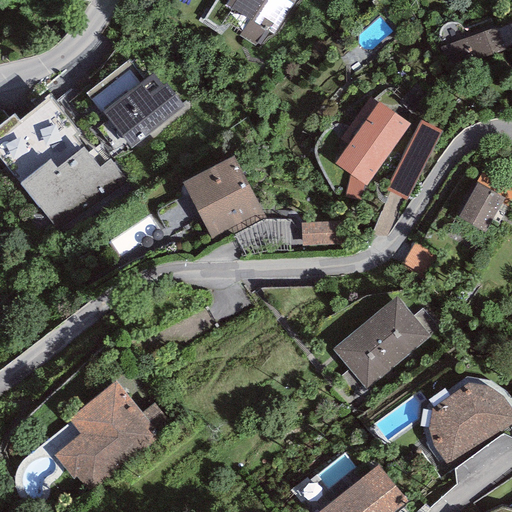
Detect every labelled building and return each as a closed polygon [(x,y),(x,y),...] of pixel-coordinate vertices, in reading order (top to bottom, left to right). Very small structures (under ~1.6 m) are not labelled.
[(228,0),(225,6),(274,35),(294,1),(295,0),(228,0)] [(496,28),(440,46),(450,77),(481,67),(478,60),(504,52),(496,28)] [(154,74),(103,112),(131,149),(185,108),(166,84),(163,86),(154,74)] [(15,113),(0,123),(0,161),(56,235),(128,182),(110,159),(99,166),(48,98),(20,119),(15,113)] [(408,124),(376,103),(334,165),(350,176),(366,187),(408,124)] [(440,131),(420,121),(387,190),(407,200),(440,131)] [(235,156),(182,183),(212,242),(266,215),(235,156)] [(362,202),(366,187),(350,176),(345,198),(362,202)] [(505,198),(477,182),(458,217),(486,232),(505,198)] [(339,220),(300,223),(302,247),(341,244),(339,220)] [(430,337),(395,297),(332,350),(367,391),(430,337)] [(116,381),(68,419),(80,433),(53,454),(74,480),(77,478),(89,493),(172,427),(153,404),(142,413),(116,381)] [(448,468),(511,423),(511,409),(502,396),(486,386),(467,384),(432,409),(428,430),(432,447),(448,468)] [(378,465),(318,511),(393,511),(407,501),(378,465)]
